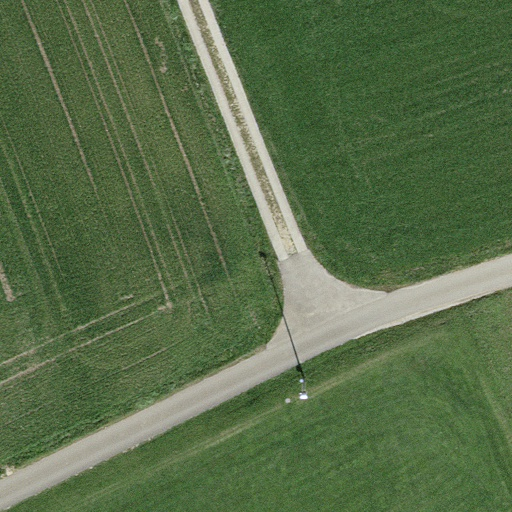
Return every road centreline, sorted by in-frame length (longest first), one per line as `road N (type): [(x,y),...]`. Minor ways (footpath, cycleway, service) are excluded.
road 1 (track): [(511,270),(320,327),(0,467)]
road 2 (track): [(320,327),(195,0)]
